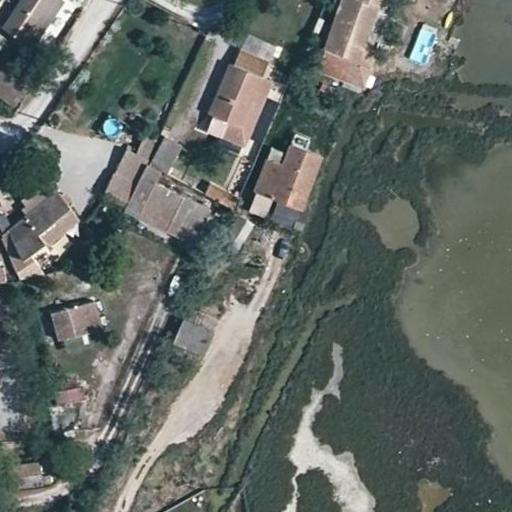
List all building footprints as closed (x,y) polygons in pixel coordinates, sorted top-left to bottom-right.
[(16,0),(0,23),(30,44),(58,0),(16,0)] [(374,0),(338,0),(321,46),(356,60),(379,2),(374,0)] [(267,57),(239,45),(232,60),(227,57),(207,106),(226,113),(240,118),(245,107),(255,112),(270,75),(261,71),(267,57)] [(442,73),(441,56),(409,58),(410,75),(442,73)] [(0,61),(0,94),(7,100),(21,77),(0,61)] [(240,118),(226,113),(219,131),(243,141),(255,112),(245,107),(240,118)] [(161,131),(149,157),(166,166),(178,138),(161,131)] [(263,154),(252,188),(301,205),(320,151),(286,139),(278,160),(263,154)] [(141,160),(122,202),(193,237),(208,200),(154,176),(158,167),(141,160)] [(208,177),(203,190),(230,205),(236,191),(208,177)] [(108,179),(102,192),(118,201),(124,186),(108,179)] [(7,223),(23,258),(44,239),(40,231),(69,205),(54,188),(7,223)] [(69,205),(40,231),(44,239),(48,243),(79,217),(69,205)] [(229,239),(246,245),(254,222),(236,216),(229,239)] [(53,307),(57,333),(96,326),(92,300),(53,307)] [(201,302),(195,321),(214,326),(220,308),(201,302)] [(185,318),(173,344),(203,358),(215,332),(185,318)] [(0,358),(0,374),(13,374),(13,359),(0,358)] [(51,389),(54,406),(80,401),(77,385),(51,389)] [(8,462),(9,483),(36,481),(35,461),(8,462)]
